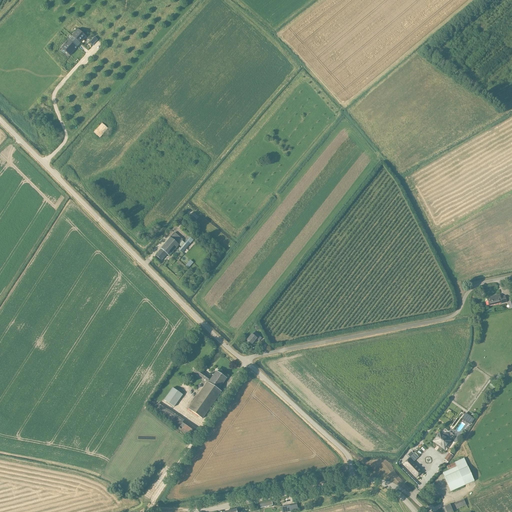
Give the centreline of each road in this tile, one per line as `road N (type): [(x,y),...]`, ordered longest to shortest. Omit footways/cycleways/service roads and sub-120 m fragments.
road 1 (unclassified): [(246,362),(0,121)]
road 2 (unclassified): [(246,362),(444,319),(476,284),(511,275)]
road 3 (unclassified): [(352,481),(349,456),(246,362)]
road 4 (unclassified): [(196,511),(352,481)]
